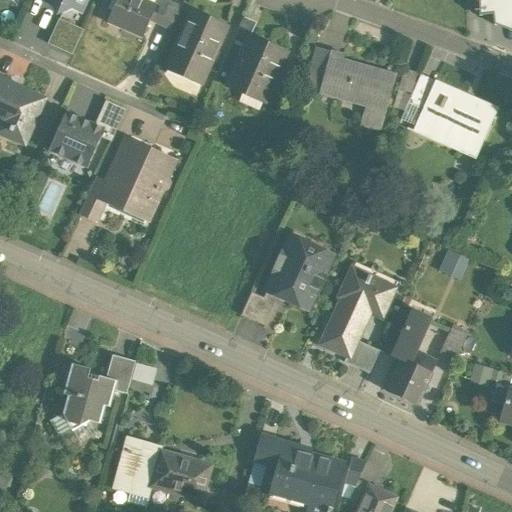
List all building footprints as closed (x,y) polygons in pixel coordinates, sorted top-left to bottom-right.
[(53,0),(55,0),(59,11),(69,7),(78,11),(82,2),(88,0),(53,0)] [(156,6),(141,0),(116,0),(116,3),(108,23),(141,37),(136,49),(138,50),(156,6)] [(511,0),(477,0),(478,18),(492,16),(494,27),(511,33),(511,0)] [(181,7),(169,2),(159,26),(170,31),(181,7)] [(192,11),(166,71),(201,86),(227,26),(192,11)] [(256,23),(244,18),(233,42),(243,46),(248,34),(251,35),(256,23)] [(83,31),(59,20),(47,44),(72,55),(83,31)] [(251,35),(248,34),(243,46),(225,86),(264,103),(287,52),(251,35)] [(373,75),(342,66),(345,57),(330,53),(319,93),(365,106),(359,126),(380,131),(395,76),(375,71),(373,75)] [(434,81),(421,75),(408,104),(421,110),(434,81)] [(43,101),(0,81),(0,120),(4,122),(0,130),(0,133),(23,144),(43,101)] [(497,109),(434,81),(421,110),(412,131),(475,159),(497,109)] [(126,111),(105,101),(94,126),(104,130),(100,138),(111,143),(126,111)] [(94,126),(66,113),(48,151),(87,168),(100,138),(104,130),(94,126)] [(173,162),(125,141),(105,186),(99,199),(105,201),(147,220),(160,190),(164,189),(167,182),(166,177),(173,162)] [(94,181),(80,213),(96,221),(105,201),(99,199),(105,186),(94,181)] [(331,258),(290,239),(263,298),(276,304),(280,296),(308,309),(331,258)] [(460,280),(469,258),(450,250),(440,271),(460,280)] [(352,269),(339,296),(343,297),(321,345),(346,356),(348,357),(355,341),(360,330),(357,328),(368,303),(384,310),(393,288),(352,269)] [(263,298),(251,293),(241,316),(266,327),(276,304),(263,298)] [(402,333),(391,358),(400,363),(401,360),(411,364),(432,320),(412,311),(402,333)] [(468,334),(452,327),(440,354),(455,361),(468,334)] [(379,352),(379,353),(391,358),(402,333),(390,328),(379,352)] [(379,352),(355,341),(348,357),(346,356),(343,362),(369,374),(379,353),(379,352)] [(134,363),(112,357),(105,380),(116,383),(114,392),(126,395),(134,363)] [(436,363),(426,358),(421,369),(431,374),(436,363)] [(411,364),(401,360),(400,363),(386,393),(416,407),(431,374),(421,369),(411,364)] [(90,370),(72,366),(64,396),(67,397),(62,415),(72,432),(91,420),(100,423),(105,407),(109,408),(114,392),(116,383),(105,380),(88,375),(90,370)] [(496,372),(479,367),(475,381),(492,386),(496,372)] [(508,390),(496,387),(492,402),(504,405),(508,390)] [(511,390),(509,390),(508,390),(504,405),(500,422),(511,425),(511,390)] [(274,439),(261,436),(253,463),(266,466),(268,461),(273,441),(274,439)] [(143,443),(125,438),(110,489),(112,490),(113,486),(131,491),(132,488),(147,493),(145,500),(147,500),(151,488),(199,502),(204,486),(210,467),(142,447),(143,443)] [(298,448),(273,441),(268,461),(277,464),(268,493),(330,510),(342,465),(296,453),(298,448)] [(365,464),(349,459),(343,482),(355,486),(357,482),(365,464)] [(368,487),(357,482),(355,486),(347,504),(359,508),(368,487)] [(239,511),(243,498),(204,486),(199,502),(215,507),(213,511),(239,511)] [(389,511),(396,499),(368,487),(359,508),(356,511),(389,511)]
